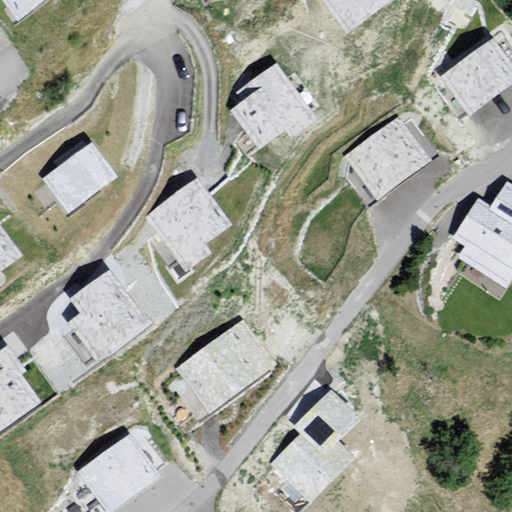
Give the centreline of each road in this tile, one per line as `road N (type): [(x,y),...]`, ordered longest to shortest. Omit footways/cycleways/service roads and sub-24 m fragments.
road 1 (residential): [(0,150),(63,112),(142,24),(169,51),(168,101),(138,204),(93,261),(0,325)]
road 2 (residential): [(511,155),(456,184),(423,215),(220,475),(181,511)]
